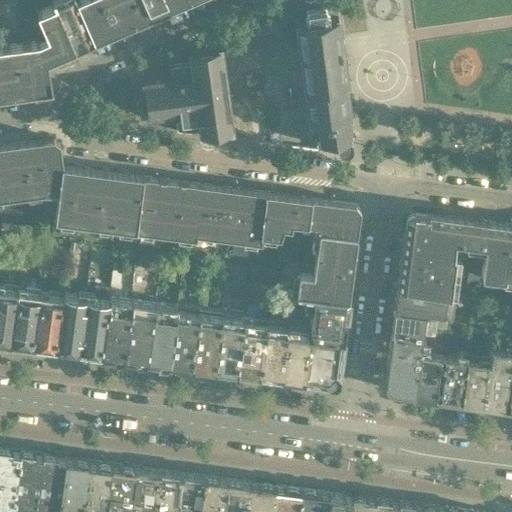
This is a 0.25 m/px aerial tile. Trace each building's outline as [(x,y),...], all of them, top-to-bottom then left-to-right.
[(36,11),(44,31),(55,56),(95,39),(77,0),(51,0),(53,3),(36,11)] [(145,0),(77,0),(95,39),(151,14),(145,0)] [(169,7),(166,0),(145,0),(151,14),(169,7)] [(279,22),(283,45),(298,43),(308,118),(316,117),(318,126),(312,127),(315,141),(316,141),(317,148),(319,148),(319,149),(322,149),(321,139),(335,137),(336,144),(336,145),(337,146),(337,147),(338,148),(339,149),(340,150),(342,150),(343,150),(345,150),(347,149),(348,149),(349,148),(349,147),(350,146),(350,145),(351,143),(351,142),(347,113),(348,113),(344,81),(346,80),(337,14),(336,14),(334,4),(332,4),(331,0),(305,0),(281,11),(282,21),(279,22)] [(275,14),(254,22),(256,34),(277,32),(275,14)] [(37,40),(4,44),(11,93),(45,89),(50,82),(46,60),(55,56),(44,31),(36,32),(37,40)] [(0,94),(11,93),(4,44),(0,44),(0,94)] [(200,133),(230,129),(231,129),(219,47),(189,51),(190,61),(168,64),(170,78),(142,81),(147,116),(178,112),(179,120),(175,121),(176,130),(187,132),(199,130),(200,133)] [(52,137),(36,139),(43,191),(57,192),(62,164),(59,141),(52,137)] [(36,139),(0,143),(0,196),(43,191),(36,139)] [(101,224),(108,170),(62,164),(57,192),(54,217),(101,224)] [(134,228),(140,174),(108,170),(101,224),(134,228)] [(202,182),(140,174),(134,228),(194,236),(195,232),(202,182)] [(267,191),(202,182),(195,232),(260,241),(261,233),(267,191)] [(354,202),(267,191),(261,233),(279,235),(281,227),(282,225),(290,226),(290,221),(313,223),(312,229),(317,230),(317,231),(355,235),(359,208),(354,202)] [(499,274),(505,222),(412,210),(406,215),(404,227),(449,233),(448,238),(450,238),(448,253),(450,253),(479,257),(479,259),(469,257),(465,282),(478,284),(479,271),(499,274)] [(33,224),(16,223),(16,224),(2,222),(0,233),(0,235),(14,238),(31,239),(33,224)] [(511,223),(505,222),(499,274),(511,275),(511,223)] [(449,233),(404,227),(397,285),(445,291),(450,253),(448,253),(450,238),(448,238),(449,233)] [(349,278),(355,235),(317,231),(312,272),(349,278)] [(145,251),(143,269),(158,270),(159,252),(145,251)] [(112,262),(110,282),(117,283),(120,263),(112,262)] [(229,262),(227,275),(244,278),(246,265),(229,262)] [(347,300),(349,278),(312,272),(298,270),(295,292),(305,294),(347,300)] [(1,286),(0,285),(0,337),(9,338),(16,288),(16,282),(2,281),(1,286)] [(24,289),(16,288),(9,338),(31,341),(38,290),(39,285),(25,284),(24,289)] [(445,291),(397,285),(394,305),(431,309),(446,311),(449,292),(445,291)] [(50,292),(38,290),(31,341),(54,344),(62,289),(62,288),(51,286),(50,292)] [(85,293),(62,289),(54,344),(77,347),(85,293)] [(108,296),(85,293),(77,347),(101,350),(108,296)] [(108,294),(108,296),(101,350),(122,353),(130,297),(108,294)] [(345,311),(347,300),(305,294),(303,306),(312,307),(309,321),(308,332),(342,337),(345,311)] [(153,300),(130,297),(122,353),(145,356),(153,300)] [(175,303),(153,300),(145,356),(167,359),(174,306),(175,303)] [(431,309),(394,305),(390,332),(419,336),(421,322),(429,323),(430,319),(431,309)] [(198,309),(174,306),(167,359),(190,362),(198,309)] [(220,312),(198,309),(190,362),(212,365),(220,312)] [(242,315),(220,312),(212,365),(235,368),(242,315)] [(242,313),(242,315),(235,368),(257,371),(264,315),(242,313)] [(459,314),(457,323),(469,325),(470,315),(459,314)] [(287,319),(264,315),(257,371),(280,374),(287,319)] [(309,321),(287,319),(280,374),(302,377),(309,321)] [(330,380),(336,376),(342,337),(308,332),(302,377),(330,380)] [(419,336),(390,332),(384,381),(389,389),(411,391),(418,346),(417,345),(419,336)] [(502,404),(510,348),(487,345),(486,355),(477,354),(476,359),(463,356),(457,398),(502,404)] [(426,347),(418,346),(411,391),(434,395),(440,353),(426,351),(426,347)] [(511,348),(510,348),(502,404),(511,405),(511,348)] [(452,355),(440,353),(434,395),(457,398),(463,356),(463,352),(453,350),(452,355)] [(18,449),(0,446),(0,505),(11,507),(18,449)] [(42,452),(18,449),(11,507),(34,510),(42,452)] [(63,455),(42,452),(34,510),(51,511),(56,511),(57,505),(63,455)] [(85,458),(63,455),(57,505),(80,508),(85,458)] [(109,461),(85,458),(80,508),(103,511),(109,461)] [(125,511),(131,464),(109,461),(103,511),(107,511),(125,511)] [(149,511),(156,468),(131,464),(125,511),(149,511)] [(173,511),(178,471),(156,468),(149,511),(173,511)] [(197,511),(202,474),(178,471),(173,511),(197,511)] [(219,511),(224,477),(202,474),(197,511),(219,511)] [(244,511),(249,480),(224,477),(219,511),(244,511)] [(269,511),(274,483),(249,480),(244,511),(269,511)] [(295,511),(300,487),(274,483),(269,511),(295,511)] [(324,511),(328,490),(300,487),(295,511),(324,511)] [(347,511),(351,493),(328,490),(324,511),(347,511)] [(372,511),(374,496),(351,493),(347,511),(372,511)] [(395,511),(397,499),(374,496),(372,511),(395,511)] [(418,511),(420,502),(397,499),(395,511),(418,511)] [(442,511),(444,505),(420,502),(418,511),(442,511)]
